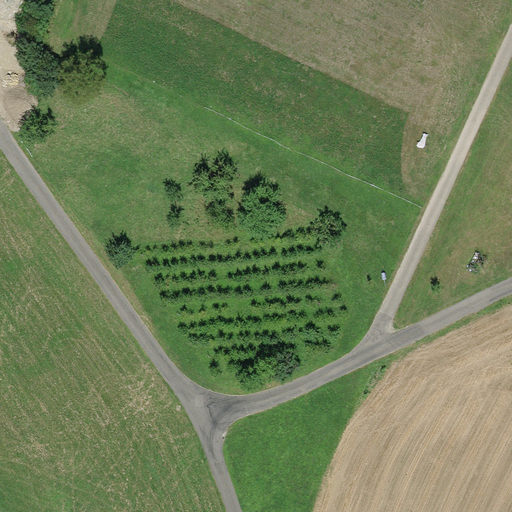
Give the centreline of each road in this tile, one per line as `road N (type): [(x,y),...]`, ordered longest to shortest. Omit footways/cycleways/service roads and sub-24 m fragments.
road 1 (unclassified): [(230,511),(201,424),(0,138)]
road 2 (track): [(368,353),(511,35)]
road 3 (track): [(201,424),(300,391),(511,285)]
